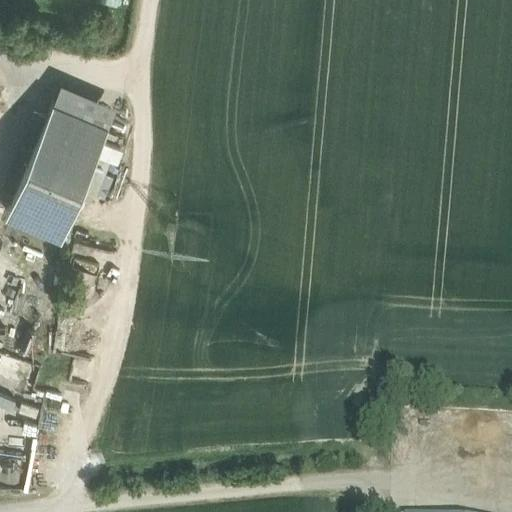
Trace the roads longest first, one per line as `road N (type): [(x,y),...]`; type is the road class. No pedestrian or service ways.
road 1 (track): [(12,511),(511,473)]
road 2 (track): [(0,184),(51,66)]
